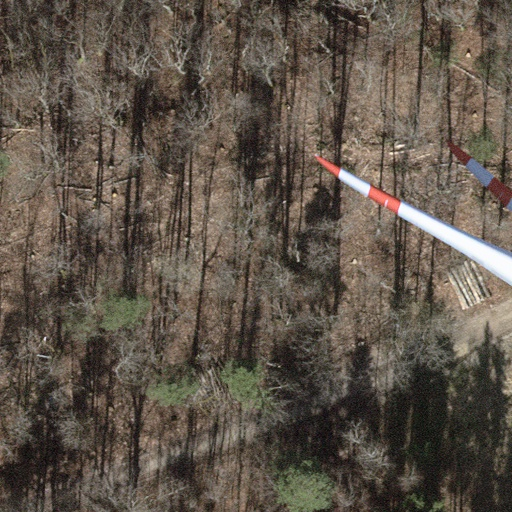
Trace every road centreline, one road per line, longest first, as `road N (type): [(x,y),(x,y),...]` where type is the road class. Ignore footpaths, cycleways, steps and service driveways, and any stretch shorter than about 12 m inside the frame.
road 1 (track): [(84,511),(350,415)]
road 2 (track): [(350,415),(511,325)]
